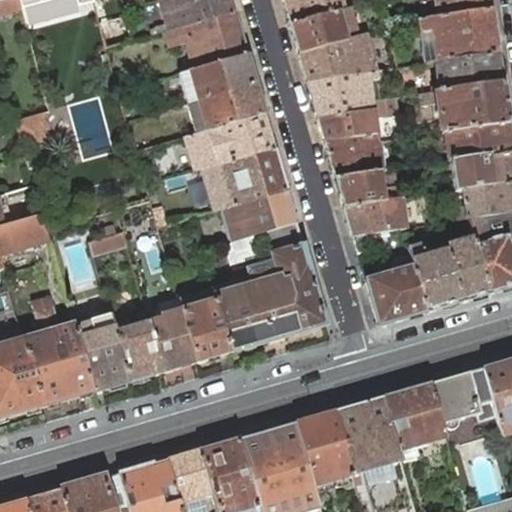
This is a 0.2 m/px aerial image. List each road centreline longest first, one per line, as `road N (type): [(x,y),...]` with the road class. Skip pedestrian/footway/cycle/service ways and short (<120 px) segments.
road 1 (residential): [(256,0),(362,366)]
road 2 (residential): [(362,366),(0,465)]
road 3 (residential): [(511,323),(362,366)]
